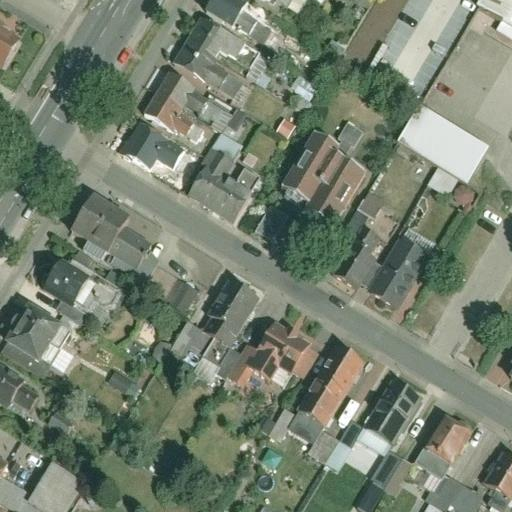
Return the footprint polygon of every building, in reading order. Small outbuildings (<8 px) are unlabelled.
[(229,0),(211,0),(201,18),(227,33),(230,29),(247,38),(254,26),(239,18),(244,9),(229,0)] [(511,0),(477,0),(472,11),(511,33),(511,0)] [(197,25),(172,68),(219,94),(230,76),(244,52),(197,25)] [(0,68),(13,47),(0,39),(0,68)] [(167,79),(144,124),(165,135),(168,130),(184,138),(191,123),(179,117),(182,110),(196,117),(202,104),(189,98),(192,92),(167,79)] [(309,105),(317,92),(297,79),(288,91),(309,105)] [(462,185),(480,153),(414,116),(396,147),(462,185)] [(353,152),(360,133),(342,127),(335,146),(353,152)] [(139,128),(119,157),(143,173),(151,160),(169,171),(180,155),(139,128)] [(365,169),(319,138),(270,214),(326,249),(357,199),(350,195),(365,169)] [(178,197),(226,227),(243,199),(194,169),(178,197)] [(363,196),(354,217),(371,224),(380,203),(363,196)] [(106,256),(97,269),(166,311),(178,292),(154,278),(161,266),(140,253),(148,240),(86,202),(67,233),(106,256)] [(369,226),(390,237),(397,224),(375,213),(369,226)] [(348,286),(376,242),(351,226),(323,270),(348,286)] [(370,307),(394,319),(431,246),(397,229),(364,295),(373,300),(370,307)] [(75,306),(95,275),(60,253),(40,284),(75,306)] [(193,329),(222,350),(254,304),(226,283),(193,329)] [(64,328),(24,304),(4,338),(44,362),(64,328)] [(281,377),(299,347),(263,326),(245,356),(281,377)] [(362,368),(326,345),(288,404),(324,427),(362,368)] [(511,348),(499,369),(511,377),(511,348)] [(69,359),(60,354),(50,371),(59,377),(69,359)] [(189,375),(206,386),(215,371),(197,361),(189,375)] [(0,404),(16,415),(34,387),(0,365),(0,404)] [(126,395),(131,386),(112,375),(107,383),(126,395)] [(417,402),(383,379),(356,419),(390,442),(417,402)] [(422,461),(407,485),(451,511),(472,511),(477,505),(441,483),(471,434),(440,416),(415,457),(422,461)] [(0,438),(0,465),(12,446),(0,438)] [(357,511),(371,511),(380,494),(392,500),(409,467),(384,454),(355,511),(357,511)] [(511,482),(511,464),(499,458),(487,484),(507,493),(511,482)] [(57,511),(74,485),(48,469),(22,511),(57,511)]
